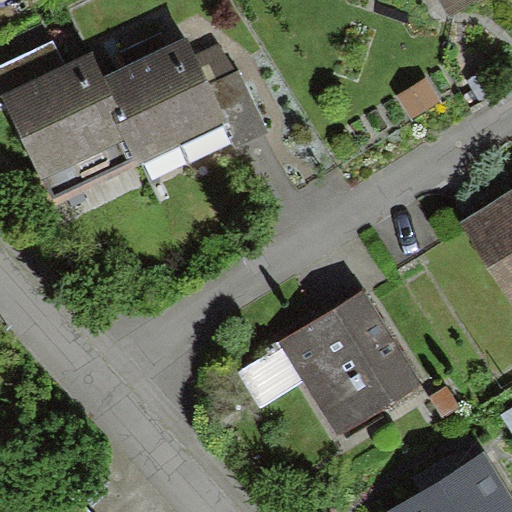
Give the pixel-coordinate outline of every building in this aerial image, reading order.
[(443,0),(449,9),(463,0),(443,0)] [(189,31),(107,72),(96,50),(68,64),(55,39),(0,66),(0,107),(5,106),(55,204),(134,163),(256,101),(238,66),(213,79),(189,31)] [(511,191),(458,227),(511,309),(511,191)] [(281,343),(335,436),(425,385),(371,291),(281,343)] [(511,511),(511,493),(485,450),(383,511),(511,511)] [(107,511),(81,483),(49,511),(107,511)]
